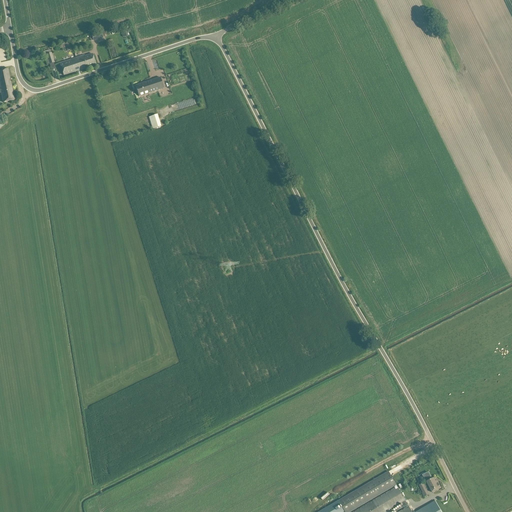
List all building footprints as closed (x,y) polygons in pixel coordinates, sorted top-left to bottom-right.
[(54,62),(51,53),(50,49),(43,52),(45,56),(47,56),(48,59),(46,59),(48,65),(50,64),(54,62)] [(80,70),(96,65),(92,53),(77,58),(80,70)] [(64,75),(80,70),(77,58),(60,63),(64,75)] [(6,69),(0,70),(0,92),(2,92),(3,97),(1,97),(1,100),(6,100),(7,106),(14,104),(6,69)] [(136,86),(139,97),(164,88),(160,77),(143,83),(136,86)] [(152,129),(161,126),(157,115),(149,117),(152,129)] [(338,500),(345,511),(350,511),(396,485),(388,471),(338,500)] [(427,481),(420,485),(423,492),(422,493),(424,496),(429,494),(427,490),(425,487),(429,485),(430,489),(432,493),(437,490),(441,488),(437,481),(436,481),(434,478),(431,479),(430,477),(426,479),(427,481)] [(387,511),(402,503),(405,508),(409,506),(397,486),(353,511),(387,511)] [(338,500),(318,511),(344,511),(345,511),(338,500)] [(434,502),(417,511),(442,511),(436,501),(434,502)]
